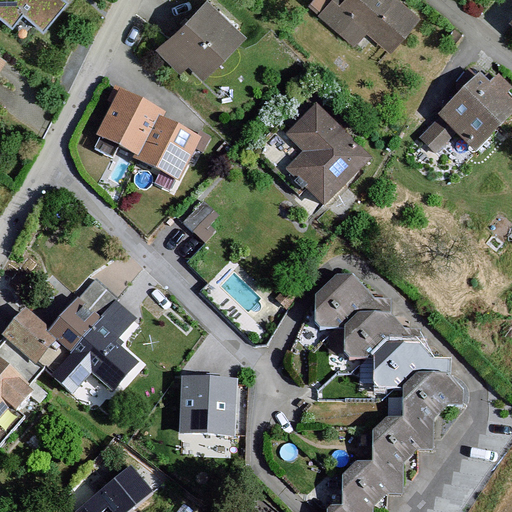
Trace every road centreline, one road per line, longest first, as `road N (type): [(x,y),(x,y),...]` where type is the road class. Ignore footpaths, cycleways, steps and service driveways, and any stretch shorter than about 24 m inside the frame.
road 1 (residential): [(0,245),(130,0)]
road 2 (unknown): [(107,46),(203,131)]
